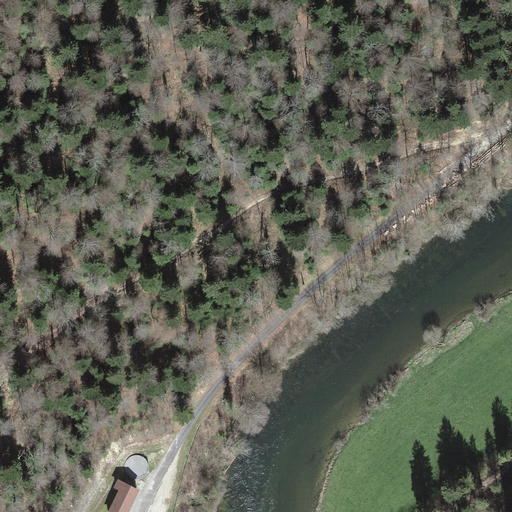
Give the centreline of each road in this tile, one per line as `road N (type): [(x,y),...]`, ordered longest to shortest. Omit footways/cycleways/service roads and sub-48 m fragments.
road 1 (track): [(492,132),(406,150),(261,198),(16,351),(0,369)]
road 2 (unclassified): [(511,116),(338,266),(222,381),(182,433),(141,511)]
road 3 (track): [(176,444),(125,452),(89,511)]
